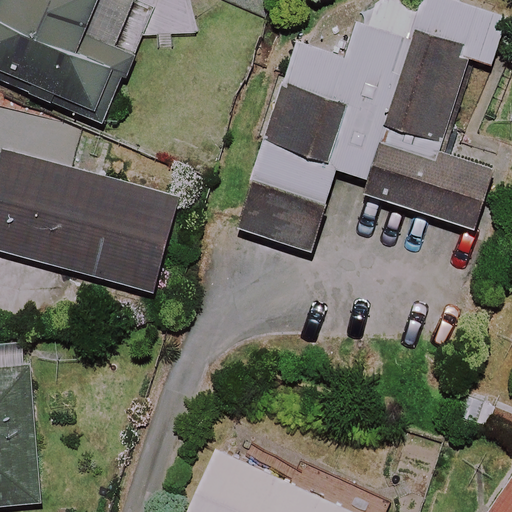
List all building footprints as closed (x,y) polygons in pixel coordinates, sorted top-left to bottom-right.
[(0,0),(0,87),(110,132),(132,78),(119,73),(137,28),(110,17),(117,0),(0,0)] [(493,176),(497,162),(442,144),(443,139),(470,56),(492,63),(508,16),(459,0),(422,0),(420,7),(397,0),(378,0),(371,23),(355,18),(343,53),(298,39),(285,79),(267,135),(254,175),(238,224),(313,248),(329,200),(340,165),(370,175),(366,189),(477,225),(493,176)] [(179,198),(5,154),(0,172),(0,248),(156,288),(179,198)] [(0,503),(41,500),(26,351),(0,353),(0,503)] [(366,511),(218,445),(187,511),(366,511)] [(511,511),(511,478),(489,511),(511,511)]
